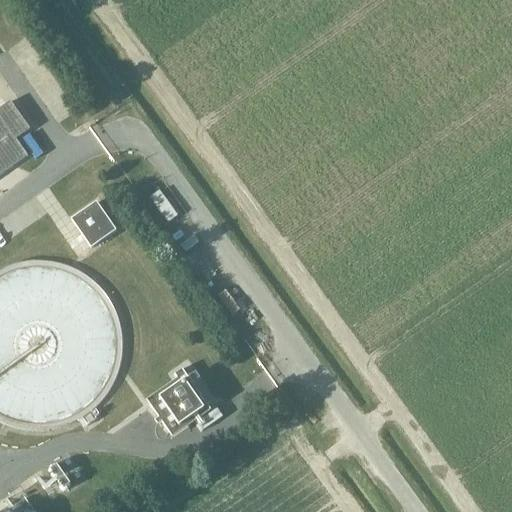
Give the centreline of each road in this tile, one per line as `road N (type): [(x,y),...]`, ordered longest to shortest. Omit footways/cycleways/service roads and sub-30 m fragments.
road 1 (unclassified): [(414,511),(139,131)]
road 2 (track): [(139,131),(46,0)]
